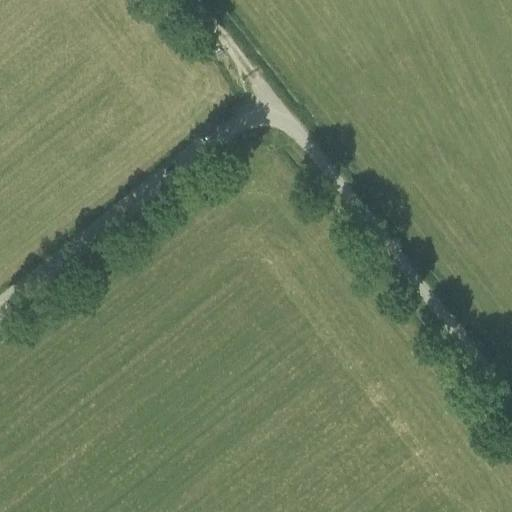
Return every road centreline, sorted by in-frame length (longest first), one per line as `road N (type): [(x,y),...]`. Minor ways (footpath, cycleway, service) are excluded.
road 1 (unclassified): [(0,311),(270,98),(511,404)]
road 2 (track): [(192,0),(270,98)]
